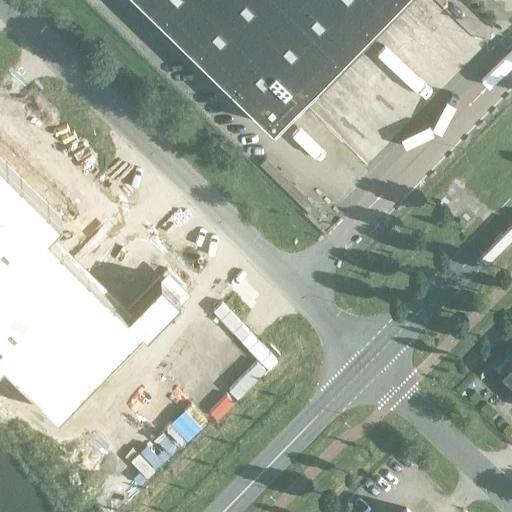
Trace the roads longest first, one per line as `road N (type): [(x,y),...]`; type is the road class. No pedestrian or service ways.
road 1 (unclassified): [(368,368),(0,1)]
road 2 (tertiary): [(511,221),(368,368)]
road 3 (tertiary): [(368,368),(228,511)]
road 4 (unclassified): [(511,507),(368,368)]
